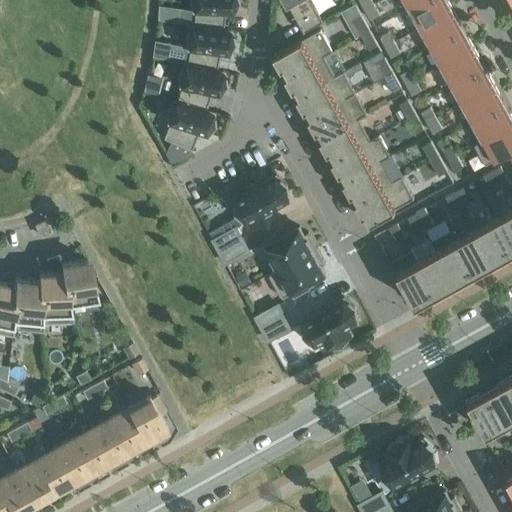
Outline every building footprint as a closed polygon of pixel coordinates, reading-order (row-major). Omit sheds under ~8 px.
[(194,9),(193,24),(192,25),(223,29),(223,28),(225,11),(233,11),(236,0),(189,0),(193,9),(194,9)] [(286,0),(304,32),(323,21),(311,0),(286,0)] [(360,0),(365,8),(374,3),(371,0),(360,0)] [(424,0),(410,8),(420,27),(453,9),(447,0),(424,0)] [(374,3),(365,8),(370,19),(379,14),(374,3)] [(420,27),(431,46),(463,28),(453,9),(420,27)] [(353,19),(361,34),(370,30),(361,15),(353,19)] [(189,47),(186,62),(186,63),(216,70),(216,69),(220,51),(227,52),(233,41),(230,29),(223,28),(223,29),(192,25),(193,24),(190,24),(185,35),(188,47),(189,47)] [(286,75),(287,77),(324,55),(333,51),(320,28),(274,54),(281,67),(284,66),(288,74),(286,75)] [(431,46),(441,65),(474,47),(463,28),(431,46)] [(370,30),(361,34),(369,49),(378,44),(370,30)] [(380,35),(386,46),(394,41),(389,31),(380,35)] [(394,41),(386,46),(391,57),(400,52),(394,41)] [(441,65),(452,83),(484,66),(474,47),(441,65)] [(296,87),(300,94),(335,75),(324,55),(287,77),(293,88),(296,87)] [(376,61),(384,76),(393,72),(385,57),(376,61)] [(181,85),(176,100),(205,110),(206,109),(211,91),(218,93),(225,83),(223,71),(216,69),(216,70),(186,63),(186,62),(184,62),(178,72),(179,85),(181,85)] [(452,83),(462,102),(495,84),(484,66),(452,83)] [(401,73),(406,84),(415,79),(409,68),(401,73)] [(307,108),(312,116),(348,97),(356,93),(344,70),(335,75),(300,94),(300,95),(297,96),(305,110),(307,108)] [(393,72),(384,76),(392,91),(401,86),(393,72)] [(148,75),(145,87),(157,90),(160,78),(148,75)] [(415,79),(406,84),(412,94),(421,89),(415,79)] [(462,102),(473,121),(505,103),(495,84),(462,102)] [(320,138),(321,139),(359,119),(358,117),(367,113),(356,93),(348,97),(312,116),(309,117),(316,131),(319,129),(323,137),(320,138)] [(176,100),(174,99),(167,109),(167,121),(169,121),(163,137),(191,149),(198,131),(206,133),(213,123),(213,111),(206,109),(205,110),(176,100)] [(399,103),(407,118),(416,114),(408,99),(399,103)] [(474,144),(475,145),(511,124),(511,115),(505,103),(473,121),(483,139),(474,144)] [(421,111),(427,122),(436,117),(430,106),(421,111)] [(416,114),(407,118),(416,133),(424,128),(416,114)] [(436,117),(427,122),(433,132),(442,127),(436,117)] [(332,159),(333,162),(371,139),(359,119),(321,139),(328,152),(331,150),(335,158),(332,159)] [(511,124),(475,145),(485,164),(511,149),(511,124)] [(344,180),(345,183),(383,162),(371,139),(333,162),(339,173),(342,171),(346,179),(344,180)] [(422,145),(431,160),(439,156),(431,141),(422,145)] [(442,149),(448,159),(457,155),(451,144),(442,149)] [(457,155),(448,159),(454,170),(463,165),(457,155)] [(439,156),(431,160),(439,175),(448,170),(439,156)] [(355,201),(356,202),(393,180),(383,162),(345,183),(351,194),(354,192),(358,200),(355,201)] [(501,165),(492,170),(501,187),(510,182),(501,165)] [(501,187),(492,170),(483,175),(492,192),(501,187)] [(235,197),(237,212),(248,221),(290,198),(288,184),(277,174),(264,181),(262,177),(245,186),(247,190),(235,197)] [(393,180),(356,202),(363,215),(365,213),(370,222),(414,198),(402,176),(393,180)] [(463,186),(454,191),(463,208),(472,203),(463,186)] [(463,208),(454,191),(445,196),(454,213),(463,208)] [(511,207),(493,217),(511,251),(511,250),(511,249),(511,206),(507,198),(507,199),(511,207)] [(425,207),(416,212),(425,229),(434,224),(425,207)] [(425,229),(416,212),(407,217),(416,233),(425,229)] [(511,251),(493,217),(474,228),(492,260),(511,250),(511,252),(511,251)] [(41,235),(51,230),(46,219),(36,225),(41,235)] [(388,227),(398,244),(406,239),(397,222),(388,227)] [(219,251),(243,238),(243,237),(242,237),(236,226),(213,239),(219,250),(219,251)] [(269,273),(270,274),(317,247),(308,232),(304,234),(300,226),(282,235),(280,231),(262,241),(278,268),(269,273)] [(451,229),(451,230),(474,273),(475,272),(474,271),(492,260),(474,228),(456,238),(451,229)] [(451,230),(432,240),(454,281),(473,271),(474,273),(451,230)] [(243,238),(219,251),(219,252),(220,251),(226,263),(249,250),(243,239),(244,239),(243,238)] [(436,249),(418,259),(437,294),(437,293),(436,291),(454,281),(432,240),(431,241),(436,249)] [(317,247),(270,274),(283,297),(292,292),(294,297),(311,288),(308,283),(326,273),(322,265),(326,263),(317,247)] [(87,258),(62,262),(72,321),(73,321),(70,302),(99,298),(87,258)] [(437,294),(418,259),(398,270),(407,286),(403,288),(412,304),(435,292),(436,294),(437,294)] [(62,272),(40,272),(42,331),(43,331),(43,322),(72,321),(62,262),(61,263),(62,272)] [(243,271),(236,275),(242,286),(249,282),(243,271)] [(16,278),(11,335),(13,335),(13,328),(42,331),(40,272),(38,272),(39,280),(16,278)] [(0,332),(11,335),(16,278),(15,278),(14,284),(0,280),(0,332)] [(302,320),(305,334),(316,344),(324,339),(328,345),(342,343),(352,332),(349,326),(358,321),(355,306),(344,296),(302,320)] [(261,328),(262,328),(286,315),(285,314),(279,303),(256,316),(262,327),(261,328)] [(286,315),(262,328),(262,329),(262,328),(269,340),(292,327),(286,316),(286,315)] [(123,346),(129,356),(138,351),(132,340),(123,346)] [(132,362),(138,372),(147,367),(141,357),(132,362)] [(75,375),(80,384),(90,378),(85,369),(75,375)] [(488,386),(507,420),(511,417),(511,385),(508,377),(489,388),(488,386)] [(103,378),(92,383),(97,392),(108,386),(103,378)] [(7,380),(3,389),(14,394),(18,385),(7,380)] [(97,392),(92,383),(82,389),(87,398),(97,392)] [(507,420),(488,386),(487,386),(488,388),(466,401),(475,417),(478,415),(487,431),(507,420)] [(62,393),(52,399),(56,408),(67,402),(62,393)] [(0,394),(0,405),(7,409),(11,399),(0,394)] [(149,394),(129,405),(147,439),(168,427),(159,412),(165,409),(156,394),(151,397),(149,394)] [(56,408),(52,399),(41,405),(46,414),(56,408)] [(129,405),(110,415),(128,449),(147,439),(129,405)] [(110,415),(91,426),(109,460),(128,449),(110,415)] [(27,420),(16,426),(21,434),(32,429),(27,420)] [(21,434),(16,426),(6,431),(11,440),(21,434)] [(91,426),(72,436),(91,470),(109,460),(91,426)] [(72,436),(53,447),(72,480),(91,470),(72,436)] [(381,461),(383,476),(394,486),(436,463),(434,448),(423,438),(414,443),(410,437),(396,439),(386,450),(389,456),(381,461)] [(53,447),(34,457),(53,491),(72,480),(53,447)] [(34,457),(15,468),(34,501),(53,491),(34,457)] [(15,468),(0,475),(0,484),(15,511),(34,501),(15,468)] [(0,484),(0,511),(14,511),(15,511),(0,484)] [(405,511),(462,511),(463,511),(455,496),(450,498),(446,490),(428,500),(426,495),(408,505),(411,509),(405,511)] [(371,511),(389,502),(389,501),(388,502),(382,491),(359,504),(363,511),(371,511)] [(389,502),(371,511),(393,511),(389,503),(390,503),(389,502)]
